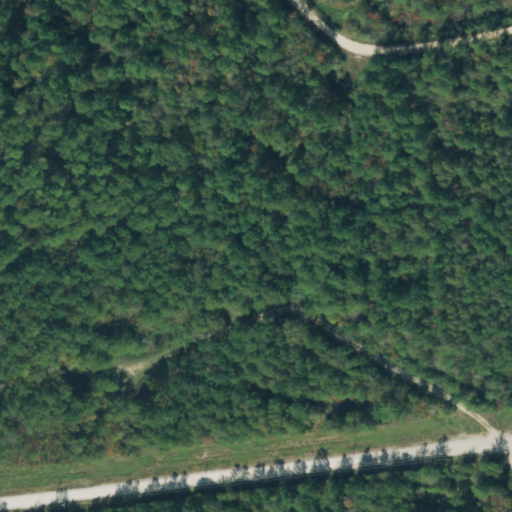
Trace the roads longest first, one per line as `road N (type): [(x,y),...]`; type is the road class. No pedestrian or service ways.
road 1 (track): [(102,375),(318,303),(449,415),(497,426),(511,467)]
road 2 (residential): [(303,0),(373,46),(511,17)]
